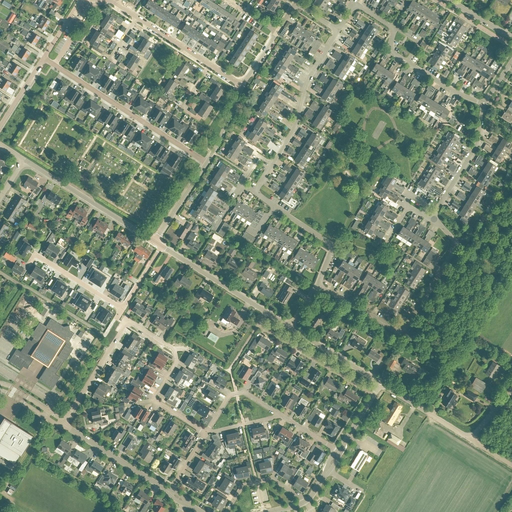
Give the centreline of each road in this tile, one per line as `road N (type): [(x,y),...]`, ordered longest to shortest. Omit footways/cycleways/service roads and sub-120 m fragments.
road 1 (residential): [(63,424),(130,322),(175,353),(154,399),(205,432)]
road 2 (residential): [(317,285),(403,331),(455,244),(433,220)]
road 3 (residential): [(206,162),(43,57)]
road 4 (residential): [(43,260),(124,306),(162,245)]
road 5 (unclassified): [(154,240),(23,159)]
road 6 (residential): [(272,163),(337,30)]
road 7 (residential): [(371,395),(258,324),(266,312)]
road 8 (residential): [(317,285),(331,246),(255,190)]
road 9 (residential): [(433,220),(475,145),(482,103)]
road 10 (unclassified): [(169,491),(63,424)]
road 11 (unclassified): [(266,312),(162,245)]
